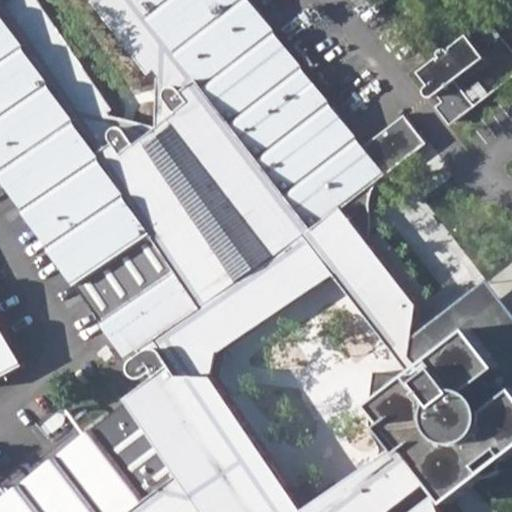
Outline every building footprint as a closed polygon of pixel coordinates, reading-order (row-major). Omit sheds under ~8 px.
[(193,511),(207,502),(276,454),(219,371),(224,349),(261,324),(126,127),(116,127),(117,119),(115,116),(110,111),(114,108),(64,34),(41,0),(0,0),(0,170),(18,196),(97,312),(129,358),(145,348),(147,353),(143,355),(140,359),(138,363),(138,365),(140,369),(143,373),(146,375),(149,375),(159,369),(162,373),(123,402),(32,473),(0,498),(0,511),(193,511)] [(158,78),(158,85),(168,86),(167,92),(167,95),(168,98),(208,151),(269,228),(288,252),(305,255),(325,281),(339,272),(347,267),(385,317),(393,316),(394,326),(396,329),(399,332),(403,336),(406,335),(409,333),(412,328),(414,297),(401,294),(404,291),(369,246),(371,238),(372,228),(374,218),(374,197),(379,185),(382,181),(388,174),(429,142),(408,114),(367,144),(261,9),(254,0),(91,0),(130,49),(148,72),(152,70),(158,78)] [(488,57),(471,34),(454,46),(451,47),(449,46),(443,52),(442,54),(442,56),(423,70),(433,85),(431,87),(431,89),(431,92),(434,95),(438,95),(441,93),(447,101),(440,105),(450,117),(454,120),(458,119),(479,103),(460,78),(488,57)] [(158,85),(157,125),(115,116),(117,119),(116,127),(126,127),(261,324),(325,281),(305,255),(288,252),(269,228),(208,151),(168,98),(167,95),(167,92),(168,86),(158,85)] [(347,267),(339,272),(420,375),(421,374),(427,383),(433,379),(415,356),(422,303),(371,238),(369,246),(404,291),(401,294),(414,297),(412,328),(409,333),(406,335),(403,336),(399,332),(396,329),(394,326),(393,316),(385,317),(347,267)] [(0,310),(0,380),(29,366),(0,310)] [(441,358),(448,367),(482,343),(490,349),(494,355),(497,364),(486,372),(492,379),(509,366),(479,330),(441,358)] [(446,511),(442,499),(437,484),(442,481),(450,490),(467,479),(475,476),(483,475),(491,476),(496,476),(502,473),(507,471),(511,467),(511,464),(511,384),(498,383),(495,382),(492,379),(486,372),(497,364),(494,355),(490,349),(482,343),(448,367),(433,379),(427,383),(421,374),(420,375),(383,402),(396,418),(416,446),(375,478),(332,511),(302,511),(293,499),(274,511),(446,511)] [(385,371),(382,403),(383,402),(420,375),(385,371)] [(276,454),(207,502),(211,508),(211,509),(213,511),(274,511),(293,499),(302,511),(332,511),(375,478),(416,446),(396,418),(383,402),(382,403),(380,414),(381,420),(386,436),(388,451),(387,459),(347,486),(314,508),(303,494),(298,486),(281,461),(280,460),(276,454)] [(467,479),(450,490),(459,501),(491,476),(483,475),(475,476),(467,479)] [(193,511),(207,511),(211,509),(211,508),(207,502),(193,511)]
